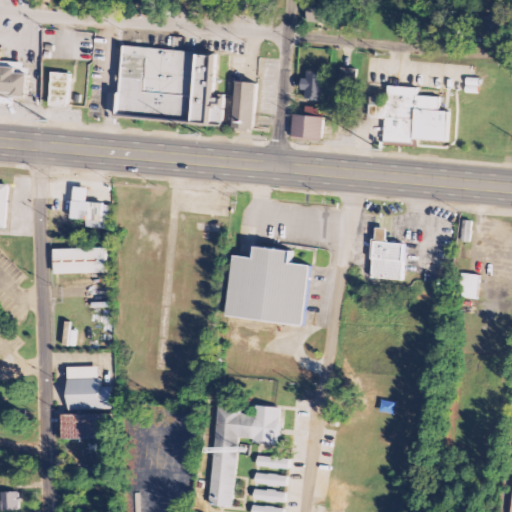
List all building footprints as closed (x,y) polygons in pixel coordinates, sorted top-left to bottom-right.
[(338,24),(339,5),(312,4),(312,23),(338,24)] [(127,44),(119,116),(223,127),(226,98),(214,96),(219,55),(127,44)] [(0,50),(0,92),(29,95),(31,73),(18,72),(18,67),(0,65),(0,58),(1,51),(0,50)] [(54,71),(51,104),(71,107),(75,73),(54,71)] [(310,100),(328,101),(329,73),(309,73),(308,92),(310,92),(310,100)] [(483,80),(471,79),(470,94),(482,94),(483,80)] [(240,81),(234,126),(255,129),(260,83),(240,81)] [(385,141),(414,143),(416,108),(440,109),(441,96),(418,94),(419,86),(390,84),(388,104),(380,103),(380,96),(370,95),(369,117),(387,118),(385,141)] [(305,114),(294,113),(292,136),(323,139),(326,107),(306,105),(305,114)] [(12,183),(0,182),(0,225),(8,226),(12,183)] [(111,199),(89,199),(89,187),(74,186),(74,216),(84,216),(83,227),(110,228),(111,199)] [(474,242),(475,221),(466,220),(465,242),(474,242)] [(403,279),(405,241),(386,240),(387,228),(375,227),(372,277),(403,279)] [(239,254),(231,313),(305,323),(314,263),(293,260),(295,248),(260,244),(258,257),(239,254)] [(107,246),(108,270),(57,272),(56,247),(107,246)] [(464,299),(482,299),(483,274),(465,274),(464,299)] [(69,366),(70,409),(114,407),(114,384),(101,385),(101,365),(69,366)] [(211,504),(221,404),(243,406),(243,412),(257,413),(258,406),(282,408),(279,446),(253,443),(253,438),(241,436),(234,506),(211,504)] [(67,412),(67,437),(116,436),(115,412),(67,412)] [(260,455),(290,457),(290,468),(260,466),(260,455)] [(257,472),(287,474),(286,485),(256,483),(257,472)] [(256,489),(286,492),(285,502),(255,500),(256,489)] [(4,493),(4,511),(21,510),(21,492),(4,493)]
